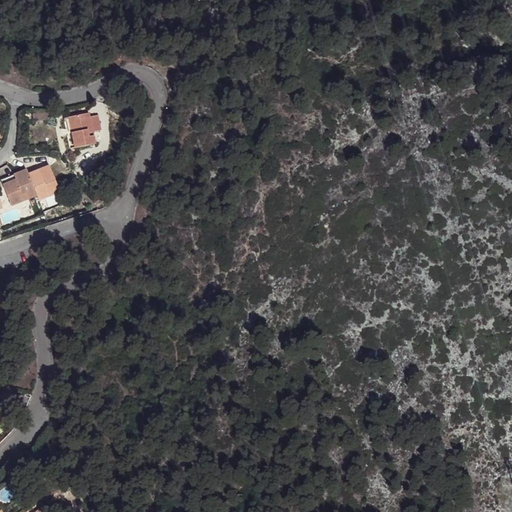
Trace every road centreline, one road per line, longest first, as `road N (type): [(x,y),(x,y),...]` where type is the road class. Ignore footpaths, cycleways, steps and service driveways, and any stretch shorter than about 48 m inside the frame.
road 1 (residential): [(113,214),(122,232),(118,260),(44,299),(38,314),(47,382),(25,428),(0,455)]
road 2 (residential): [(113,214),(133,192),(157,116),(153,77),(131,74),(83,95),(17,97)]
